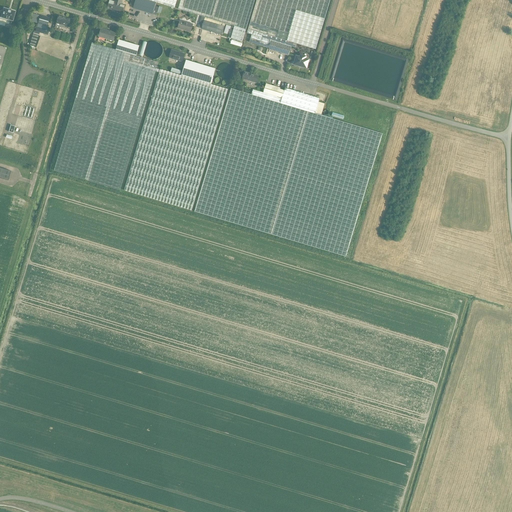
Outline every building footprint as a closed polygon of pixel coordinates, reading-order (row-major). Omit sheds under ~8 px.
[(126,5),(122,4),(123,1),(121,0),(113,0),(113,2),(110,1),(108,9),(123,13),(126,5)] [(131,0),(130,5),(134,7),(134,9),(152,14),(155,6),(150,4),(136,0),(131,0)] [(202,16),(202,17),(225,24),(225,23),(234,26),(231,38),(243,42),(254,0),(181,0),(178,9),(202,16)] [(249,34),(253,35),(272,41),(292,47),(295,48),(296,44),(316,49),(330,0),(256,0),(251,21),(247,33),(249,34)] [(0,13),(0,19),(9,22),(10,20),(13,21),(16,12),(4,8),(3,14),(0,13)] [(47,35),(48,32),(49,29),(46,28),(47,26),(50,18),(40,15),(35,31),(34,31),(32,37),(30,45),(36,47),(40,36),(38,36),(39,33),(47,35)] [(68,27),(70,27),(72,21),(70,21),(70,20),(58,16),(56,26),(67,29),(67,27),(68,27)] [(222,35),(225,24),(202,17),(198,28),(222,35)] [(191,32),(193,24),(181,21),(179,28),(191,32)] [(114,41),(116,33),(102,29),(100,37),(114,41)] [(250,43),(270,48),(272,41),(253,35),(250,43)] [(119,40),(117,50),(136,56),(139,46),(119,40)] [(272,41),(270,48),(269,50),(289,56),(292,47),(272,41)] [(155,72),(159,73),(160,70),(156,68),(158,62),(136,56),(117,50),(92,43),(54,170),(120,190),(155,72)] [(183,62),(185,54),(172,50),(170,58),(183,62)] [(303,67),(307,69),(309,60),(306,59),(306,57),(301,55),(300,58),(297,57),(296,57),(294,57),(292,64),(294,65),(298,66),(299,66),(299,67),(302,68),(302,67),(303,68),(303,67)] [(186,60),(182,75),(211,84),(215,68),(186,60)] [(160,70),(159,73),(124,190),(192,210),(228,89),(211,84),(182,75),(160,69),(160,70)] [(244,71),(242,79),(256,83),(259,76),(244,71)] [(263,92),(283,98),(285,91),(280,90),(280,89),(265,84),(263,92)] [(383,134),(315,114),(281,104),(283,98),(263,92),(253,89),(251,95),(232,89),(196,212),(346,257),(383,134)] [(283,98),(281,104),(315,114),(320,99),(286,89),(285,91),(283,98)] [(0,178),(8,181),(11,171),(0,167),(0,178)]
